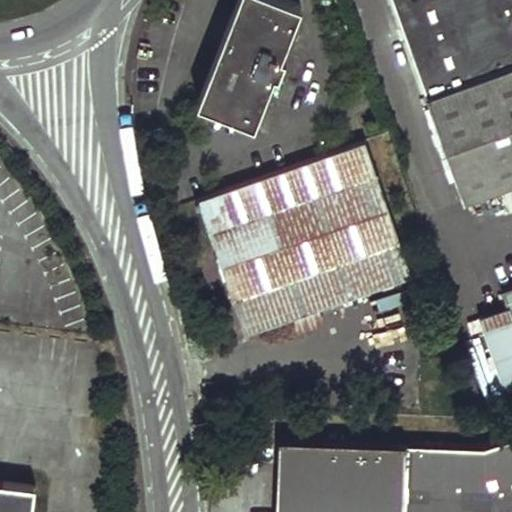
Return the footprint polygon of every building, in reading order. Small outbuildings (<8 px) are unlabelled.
[(301,0),(299,0),(238,0),(201,98),(255,119),(274,68),(279,70),(286,54),(281,52),(301,0)] [(511,0),(390,0),(463,194),(511,177),(511,0)] [(363,136),(194,195),(197,201),(201,200),(246,328),(412,272),(363,136)] [(511,377),(511,281),(503,284),(509,301),(480,310),(503,381),(511,377)] [(511,511),(511,432),(493,439),(508,511),(511,511)] [(508,511),(493,439),(483,442),(280,433),(276,511),(508,511)] [(256,438),(243,436),(242,448),(255,449),(256,438)] [(35,511),(39,474),(0,470),(0,511),(35,511)]
